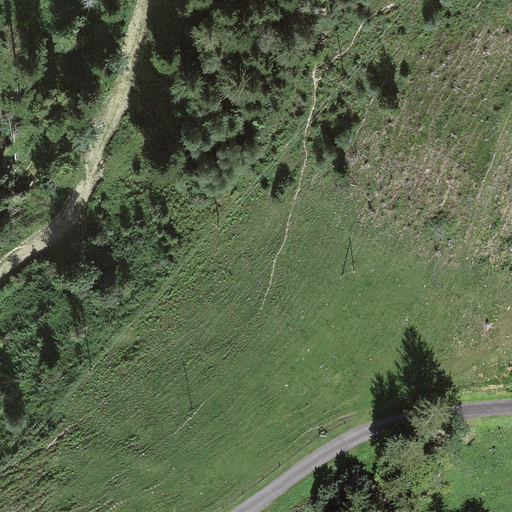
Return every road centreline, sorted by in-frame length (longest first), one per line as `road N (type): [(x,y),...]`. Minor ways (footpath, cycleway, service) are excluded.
road 1 (track): [(0,271),(62,223),(80,197),(151,0)]
road 2 (track): [(242,511),(369,429),(511,404)]
